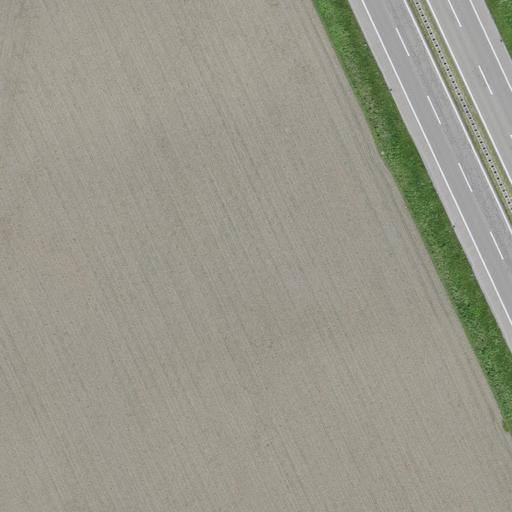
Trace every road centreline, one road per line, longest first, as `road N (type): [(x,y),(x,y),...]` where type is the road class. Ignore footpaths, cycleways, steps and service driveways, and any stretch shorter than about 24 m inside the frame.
road 1 (motorway): [(383,0),(511,277)]
road 2 (motorway): [(511,135),(449,0)]
